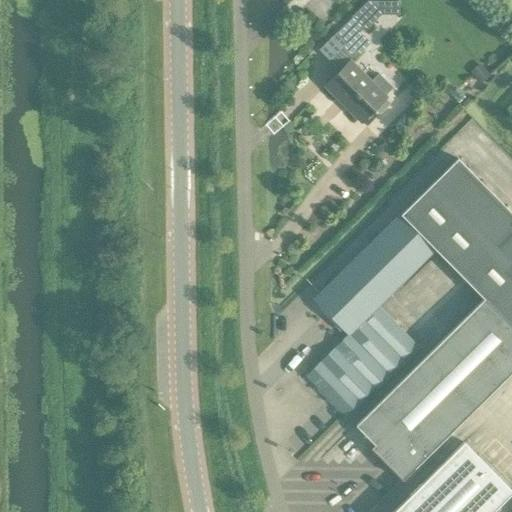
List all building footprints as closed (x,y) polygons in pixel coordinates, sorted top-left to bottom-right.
[(366,4),(358,12),(367,22),(375,14),(366,4)] [(335,33),(318,50),(340,71),(325,86),(361,121),(374,108),(380,114),(390,104),(384,98),(385,97),(384,96),(393,88),(378,74),(370,82),(350,62),(369,43),(359,33),(363,28),(352,17),(335,33)] [(477,62),(469,72),(482,84),(490,74),(477,62)] [(511,269),(511,215),(491,194),(457,159),(314,300),(348,335),(376,306),(435,249),(483,299),(511,269)] [(370,448),(402,480),(511,371),(511,269),(483,299),(355,425),(374,444),(370,448)] [(416,346),(407,338),(376,306),(348,335),(306,376),(345,416),(416,346)] [(490,511),(511,491),(463,442),(391,511),(490,511)]
